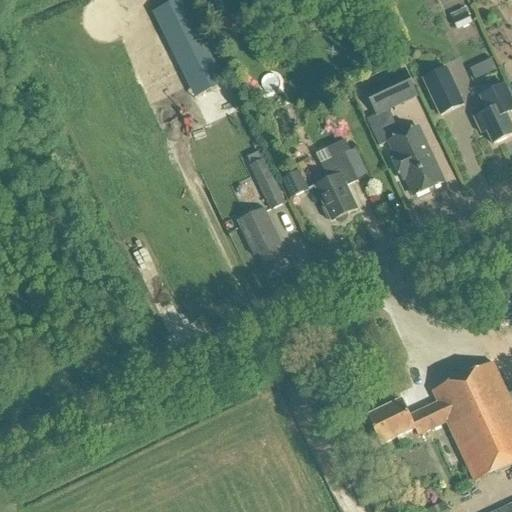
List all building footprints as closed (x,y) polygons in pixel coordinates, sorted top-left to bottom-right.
[(131,0),(140,16),(161,6),(158,0),(131,0)] [(181,73),(213,58),(192,13),(160,28),(181,73)] [(472,24),(468,16),(453,23),(457,31),(472,24)] [(498,70),(493,59),(484,63),(489,74),(498,70)] [(445,72),(421,83),(438,119),(462,109),(445,72)] [(377,117),(378,117),(418,99),(406,73),(366,92),(377,117)] [(482,137),(488,135),(494,148),(511,139),(511,130),(508,121),(509,117),(511,115),(511,101),(506,88),(481,100),(488,116),(475,122),(482,137)] [(377,117),(365,123),(377,150),(390,144),(378,117),(377,117)] [(403,182),(407,181),(415,198),(443,185),(432,162),(430,163),(427,155),(429,154),(418,131),(390,144),(396,157),(392,159),(403,182)] [(347,189),(358,184),(346,157),(351,154),(346,143),(328,151),(333,162),(322,167),(329,182),(316,188),(326,208),(324,209),(323,211),(327,222),(330,222),(332,221),(333,223),(336,222),(339,225),(343,225),(346,224),(348,220),(347,217),(358,212),(347,189)] [(249,167),(272,214),(286,207),(263,160),(249,167)] [(283,183),(292,200),(307,192),(299,175),(283,183)] [(254,176),(235,185),(247,213),(266,204),(254,176)] [(254,257),(259,255),(270,276),(285,269),(283,263),(288,260),(265,211),(238,223),(254,257)] [(433,396),(437,404),(408,418),(401,403),(368,419),(383,449),(416,433),(419,440),(447,426),(475,485),(511,467),(511,404),(494,367),(433,396)]
